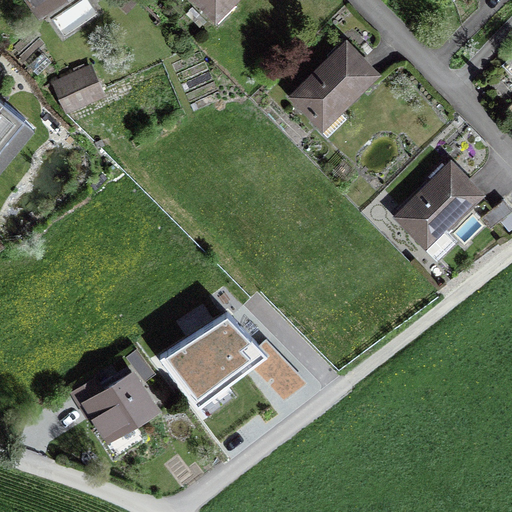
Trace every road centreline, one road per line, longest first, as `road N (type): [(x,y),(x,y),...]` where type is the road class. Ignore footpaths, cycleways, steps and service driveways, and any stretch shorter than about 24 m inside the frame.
road 1 (track): [(176,511),(511,256)]
road 2 (residential): [(358,0),(511,157)]
road 3 (unclassified): [(0,451),(154,511)]
